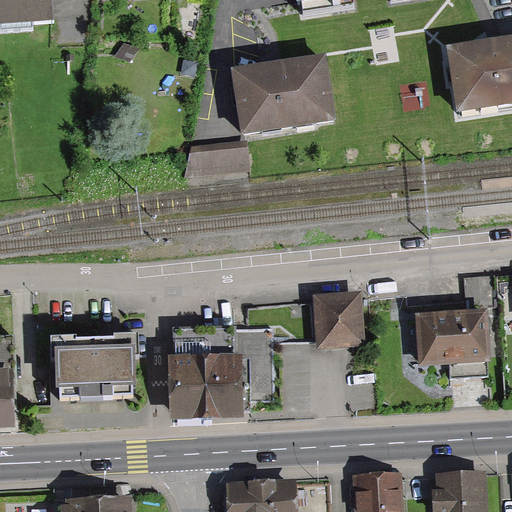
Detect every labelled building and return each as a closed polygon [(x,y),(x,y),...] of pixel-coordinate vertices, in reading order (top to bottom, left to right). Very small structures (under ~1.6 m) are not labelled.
[(59,0),(0,0),(0,35),(62,31),(59,0)] [(303,0),(305,10),(362,0),(303,0)] [(511,43),(449,54),(458,115),(511,106),(511,43)] [(331,65),(237,79),(246,140),(340,127),(331,65)] [(257,233),(178,240),(180,254),(258,247),(257,233)] [(365,302),(318,305),(321,351),(368,348),(365,302)] [(491,317),(422,322),(424,370),(494,365),(491,317)] [(271,333),(178,335),(180,420),(251,419),(250,401),(272,400),(271,333)] [(140,338),(50,342),(52,370),(55,370),(56,400),(137,396),(136,368),(141,368),(140,338)] [(12,347),(0,348),(0,432),(17,431),(12,347)] [(498,511),(497,481),(445,483),(445,511),(498,511)] [(407,511),(406,485),(357,487),(358,511),(407,511)] [(303,511),(302,493),(230,496),(230,511),(303,511)]
